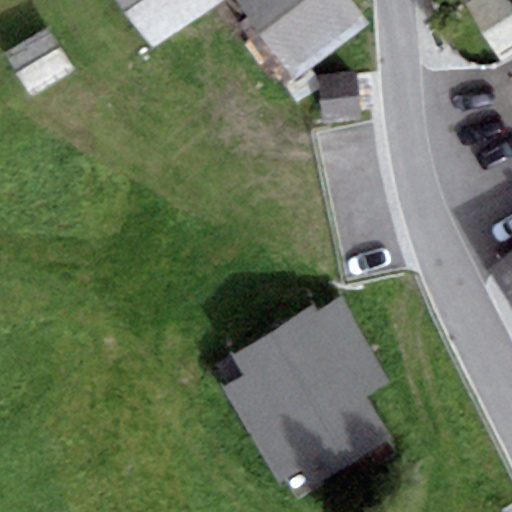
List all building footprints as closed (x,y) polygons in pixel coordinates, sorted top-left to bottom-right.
[(122,0),(156,50),(229,0),(237,0),(294,79),(369,26),(349,0),(122,0)] [(511,0),(461,0),(504,68),(511,63),(511,0)] [(73,74),(45,28),(2,54),(30,100),(73,74)] [(367,81),(326,81),(326,125),(367,125),(367,81)] [(511,253),(489,269),(511,304),(511,253)] [(313,305),(232,355),(244,374),(220,389),(280,485),(287,481),(296,497),(393,437),(367,396),(391,381),(340,298),(317,312),(313,305)]
